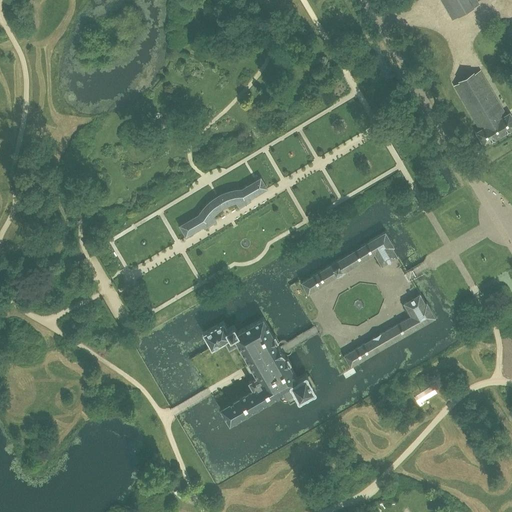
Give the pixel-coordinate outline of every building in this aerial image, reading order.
[(476,0),(441,0),(452,17),(477,2),(476,0)] [(480,72),(455,87),(480,130),(476,132),(484,146),(511,129),(511,117),(509,113),(505,116),(480,72)] [(218,194),(217,195),(215,196),(211,199),(207,203),(203,207),(200,211),(198,214),(179,225),(186,237),(203,227),(204,228),(217,220),(214,215),(217,213),(222,209),(225,207),(231,204),(236,203),(239,207),(251,200),(251,199),(268,188),(261,177),(241,188),(238,188),(234,189),(230,189),(227,191),(222,193),(218,194)] [(394,247),(385,231),(301,282),(308,294),(374,254),(382,266),(398,257),(393,248),(394,247)] [(343,355),(350,367),(435,317),(427,302),(425,303),(420,293),(403,303),(410,316),(343,355)] [(229,424),(257,408),(258,409),(266,404),(265,403),(279,395),(280,397),(285,400),(290,400),(296,396),(298,401),(316,391),(306,373),(297,379),(289,365),(291,364),(288,357),(286,359),(281,350),(279,346),(277,342),(278,341),(275,335),(274,336),(263,317),(238,331),(234,325),(228,328),(224,321),(202,333),(212,349),(225,342),(229,348),(237,344),(248,363),(245,365),(251,374),(253,373),(256,376),(248,381),(252,389),(219,407),(229,424)]
